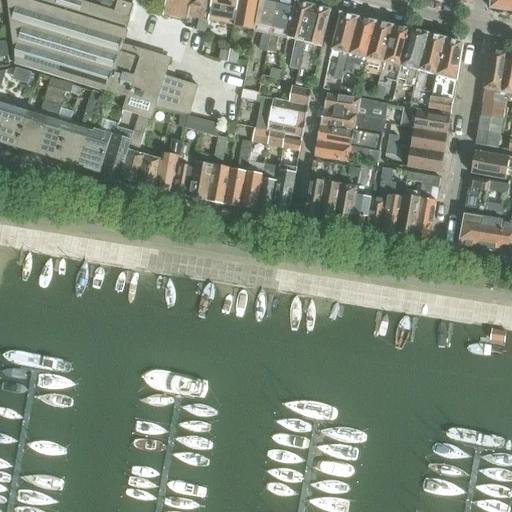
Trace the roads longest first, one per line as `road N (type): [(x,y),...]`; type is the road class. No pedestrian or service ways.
road 1 (residential): [(293,227),(75,185),(0,162)]
road 2 (residential): [(293,227),(337,0)]
road 3 (residential): [(445,251),(481,25)]
road 4 (residential): [(445,251),(293,227)]
